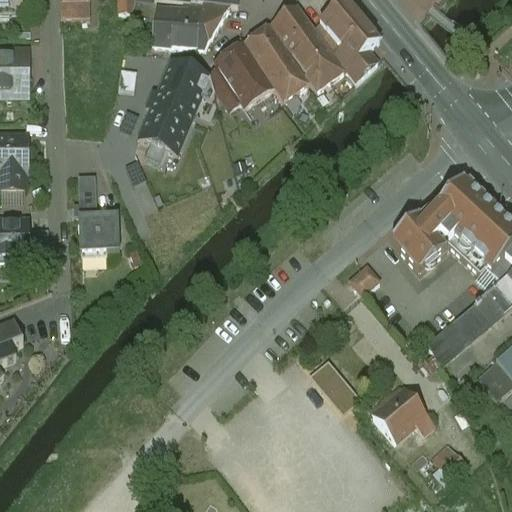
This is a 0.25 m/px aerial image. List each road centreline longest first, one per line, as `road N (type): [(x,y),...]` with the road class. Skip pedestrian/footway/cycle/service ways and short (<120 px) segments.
road 1 (residential): [(50,0),(59,297)]
road 2 (secondary): [(364,0),(477,134)]
